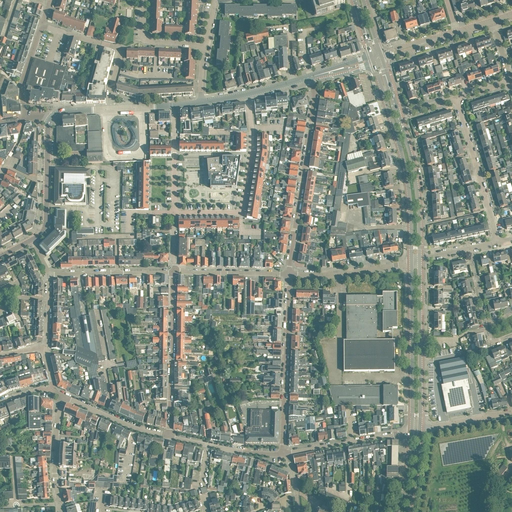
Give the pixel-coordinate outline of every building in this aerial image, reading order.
[(310,0),(316,16),(345,8),(342,0),(310,0)] [(439,11),(436,4),(435,0),(432,0),(429,1),(430,3),(434,2),(435,5),(434,5),(439,21),(445,19),(443,10),(439,11)] [(475,9),(473,5),(473,2),(470,3),(469,1),(465,2),(468,11),(475,9)] [(439,21),(434,5),(435,5),(434,2),(430,3),(432,9),(431,9),(430,10),(429,11),(429,12),(429,13),(429,14),(432,23),(439,21)] [(468,11),(465,2),(462,3),(463,5),(460,6),(462,13),(468,11)] [(42,12),(43,7),(33,4),(32,6),(28,5),(27,8),(29,8),(34,10),(42,12)] [(417,27),(416,22),(415,19),(413,20),(411,14),(409,10),(408,6),(405,7),(412,28),(417,27)] [(412,28),(405,7),(403,8),(405,15),(404,16),(406,22),(404,23),(406,30),(412,28)] [(430,23),(428,18),(427,15),(425,15),(422,7),(419,8),(425,25),(430,23)] [(40,17),(42,12),(34,10),(29,8),(28,13),(40,17)] [(20,18),(21,15),(21,12),(19,12),(16,10),(13,18),(18,19),(19,19),(22,21),(22,19),(20,18)] [(65,17),(66,15),(63,14),(63,12),(59,10),(59,13),(55,12),(53,20),(57,22),(57,23),(58,23),(59,22),(63,23),(65,17)] [(37,26),(39,20),(32,18),(32,17),(26,15),(24,19),(31,21),(30,24),(37,26)] [(390,40),(392,40),(389,32),(388,32),(386,25),(386,24),(384,16),(376,19),(377,22),(381,20),(382,26),(384,25),(386,33),(383,34),(386,43),(390,41),(390,40)] [(71,19),(65,17),(63,23),(62,25),(68,27),(71,19)] [(113,19),(112,24),(110,29),(106,28),(105,30),(106,30),(103,40),(116,44),(116,43),(115,43),(118,33),(121,22),(122,22),(122,21),(113,19)] [(35,32),(37,26),(30,24),(28,29),(35,32)] [(398,39),(397,34),(394,24),(388,26),(388,24),(387,24),(386,24),(386,25),(388,32),(389,32),(392,40),(394,39),(394,40),(398,39)] [(35,32),(28,29),(20,26),(19,29),(27,32),(26,35),(33,37),(35,32)] [(90,26),(87,35),(87,36),(93,38),(96,28),(90,26)] [(254,42),(261,40),(269,39),(267,30),(245,35),(247,43),(254,42)] [(288,70),(287,65),(287,50),(288,50),(287,35),(283,35),(283,31),(279,31),(278,32),(279,38),(275,38),(274,39),(268,39),(268,45),(263,46),(264,52),(275,50),(275,56),(275,58),(279,57),(279,61),(279,71),(288,70)] [(79,41),(69,38),(67,44),(77,47),(79,41)] [(337,58),(335,51),(335,50),(332,51),(330,44),(328,40),(328,38),(327,38),(327,40),(327,45),(331,60),(337,58)] [(493,40),(490,41),(489,38),(482,40),(484,48),(488,46),(489,49),(492,48),(492,50),(496,48),(493,40)] [(32,43),(24,40),(20,39),(19,41),(23,43),(22,46),(30,49),(32,43)] [(362,52),(358,39),(352,41),(356,54),(362,52)] [(484,48),(482,40),(475,42),(478,50),(484,48)] [(356,54),(352,41),(347,43),(349,48),(351,55),(356,54)] [(351,55),(349,48),(347,43),(345,44),(343,44),(343,46),(346,57),(351,55)] [(28,54),(30,49),(22,46),(15,44),(14,48),(17,49),(18,47),(22,49),(21,52),(28,54)] [(77,47),(67,44),(66,49),(76,52),(77,47)] [(470,44),(463,46),(465,53),(472,51),(470,44)] [(331,60),(327,45),(325,45),(324,46),(326,52),(323,53),(326,62),(331,60)] [(465,53),(463,46),(460,47),(460,46),(457,47),(457,48),(456,48),(458,56),(465,53)] [(113,51),(105,48),(102,57),(100,56),(99,61),(96,60),(91,78),(89,86),(89,89),(88,89),(87,94),(86,104),(93,104),(99,104),(105,104),(106,86),(105,86),(107,81),(107,82),(109,75),(108,75),(110,70),(112,64),(113,59),(115,53),(112,52),(113,51)] [(324,62),(322,58),(320,51),(317,51),(316,48),(313,49),(318,64),(324,62)] [(74,58),(76,52),(66,49),(64,54),(64,55),(63,58),(69,59),(70,56),(74,58)] [(318,64),(313,49),(310,50),(312,57),(309,58),(312,66),(318,64)] [(26,60),(28,54),(21,52),(16,50),(14,56),(15,56),(26,60)] [(450,50),(444,52),(446,59),(453,57),(450,50)] [(227,59),(227,52),(220,51),(218,51),(217,55),(220,55),(220,56),(219,56),(218,58),(227,59)] [(446,59),(444,52),(437,54),(439,61),(446,59)] [(24,65),(26,60),(15,56),(13,62),(19,64),(24,65)] [(433,63),(431,56),(428,57),(428,56),(425,57),(425,58),(427,65),(433,63)] [(47,76),(51,63),(34,58),(25,88),(27,88),(26,92),(27,92),(30,93),(29,104),(41,105),(41,102),(43,90),(47,76)] [(265,80),(261,65),(259,58),(255,59),(256,61),(258,69),(257,69),(258,73),(257,73),(259,82),(265,80)] [(427,65),(425,58),(418,60),(420,67),(427,65)] [(279,77),(277,72),(275,65),(272,65),(272,62),(269,62),(267,62),(269,67),(272,78),(279,77)] [(412,62),(405,64),(408,71),(414,69),(412,62)] [(499,62),(496,63),(497,66),(490,68),(492,75),(499,73),(498,70),(501,69),(499,62)] [(24,66),(19,65),(14,63),(12,70),(8,69),(6,73),(13,75),(14,72),(21,74),(24,66)] [(47,90),(55,65),(51,63),(47,76),(43,90),(41,102),(53,103),(53,102),(53,101),(54,91),(47,90)] [(258,82),(257,77),(254,68),(253,63),(250,64),(252,69),(253,75),(251,76),(253,84),(258,82)] [(252,84),(250,79),(249,75),(248,69),(248,64),(244,65),(245,69),(246,76),(243,77),(245,86),(252,84)] [(266,71),(264,64),(261,65),(265,80),(271,79),(268,70),(266,71)] [(408,71),(405,64),(399,66),(401,73),(408,71)] [(60,99),(62,100),(64,91),(60,90),(66,68),(55,65),(47,90),(54,91),(53,101),(53,102),(59,102),(60,102),(60,100),(59,100),(60,99)] [(79,76),(80,75),(81,72),(79,71),(79,69),(77,69),(77,68),(67,65),(66,68),(60,90),(64,91),(62,100),(62,102),(76,102),(76,97),(71,97),(72,86),(72,84),(74,85),(76,77),(80,78),(81,77),(79,76)] [(492,75),(490,68),(489,65),(483,67),(486,77),(492,75)] [(466,80),(464,74),(462,66),(459,67),(458,67),(461,75),(455,76),(456,79),(453,79),(455,86),(461,84),(460,82),(466,80)] [(479,79),(482,78),(480,72),(473,74),(475,80),(476,80),(476,81),(479,80),(479,79)] [(237,88),(236,83),(235,80),(233,81),(231,74),(228,75),(232,89),(237,88)] [(475,80),(473,74),(466,76),(468,82),(472,81),(472,82),(475,81),(475,80)] [(18,92),(16,90),(17,90),(5,76),(1,75),(0,77),(0,97),(1,97),(2,101),(2,105),(3,119),(18,116),(17,115),(20,114),(20,108),(19,108),(18,92)] [(232,89),(228,75),(225,76),(227,83),(222,84),(223,90),(226,89),(226,91),(232,89)] [(89,86),(91,78),(87,77),(85,87),(86,87),(85,90),(85,94),(83,94),(82,104),(86,104),(87,94),(88,89),(89,89),(89,86)] [(455,86),(453,79),(450,80),(449,78),(441,81),(443,87),(448,86),(449,88),(455,86)] [(352,88),(353,91),(354,95),(361,93),(357,80),(351,82),(353,87),(352,88)] [(440,88),(443,87),(441,81),(438,82),(438,84),(433,86),(435,93),(435,92),(435,94),(438,93),(438,92),(441,91),(440,88)] [(193,91),(193,87),(139,90),(138,90),(118,84),(117,88),(116,88),(115,93),(136,99),(137,94),(138,94),(140,95),(140,99),(194,96),(194,91),(193,91)] [(338,86),(340,91),(343,99),(347,97),(346,94),(343,85),(338,86)] [(412,87),(412,85),(405,87),(407,94),(414,92),(416,91),(414,87),(412,87)] [(82,104),(83,94),(82,94),(75,94),(75,88),(74,88),(74,87),(72,86),(71,97),(76,97),(76,102),(76,104),(82,104)] [(435,93),(433,86),(424,89),(426,95),(435,93)] [(324,98),(329,99),(334,99),(334,100),(337,100),(337,101),(340,102),(341,98),(338,98),(339,97),(335,96),(335,93),(325,91),(324,98)] [(362,93),(361,93),(354,95),(353,91),(346,94),(347,97),(348,97),(350,104),(349,110),(348,116),(347,123),(346,125),(345,133),(351,134),(355,133),(354,129),(354,127),(353,123),(359,121),(359,118),(357,113),(356,108),(364,106),(366,105),(362,93)] [(416,98),(414,92),(407,94),(409,100),(416,98)] [(504,94),(499,96),(501,103),(501,106),(504,105),(503,102),(510,100),(508,96),(505,97),(504,94)] [(310,97),(306,98),(306,97),(299,99),(302,112),(305,112),(304,106),(307,106),(309,106),(310,97)] [(303,116),(302,112),(299,99),(293,100),(294,104),(291,104),(292,109),(298,108),(299,111),(296,112),(296,116),(290,115),(289,117),(293,118),(301,119),(302,116),(303,116)] [(491,109),(490,106),(487,99),(482,101),(484,108),(487,107),(488,110),(491,109)] [(484,108),(482,101),(476,103),(479,113),(482,112),(482,113),(485,112),(484,108)] [(481,119),(479,113),(476,103),(471,105),(474,114),(477,113),(478,119),(481,119)] [(232,114),(231,106),(231,105),(228,106),(225,107),(225,106),(223,106),(223,107),(222,107),(222,115),(225,115),(227,115),(228,121),(229,121),(229,120),(230,120),(230,119),(232,119),(232,114)] [(365,119),(371,117),(370,115),(375,114),(373,107),(365,109),(364,106),(356,108),(357,113),(361,111),(362,114),(366,113),(367,116),(364,116),(359,118),(359,121),(365,119)] [(203,120),(201,109),(191,110),(191,111),(187,111),(188,116),(189,116),(190,123),(198,122),(197,121),(203,120)] [(188,116),(187,111),(187,110),(182,111),(180,112),(180,123),(185,123),(186,131),(191,131),(190,123),(189,116),(188,116)] [(155,125),(155,123),(159,123),(171,123),(171,114),(170,113),(159,113),(158,114),(158,115),(155,115),(149,115),(149,125),(155,125)] [(442,124),(441,121),(439,114),(433,116),(436,126),(442,124)] [(88,127),(87,118),(87,115),(62,118),(63,123),(63,128),(76,127),(76,128),(88,127)] [(100,118),(98,116),(89,116),(89,118),(87,118),(88,127),(89,152),(87,152),(88,164),(103,163),(102,133),(101,133),(100,118)] [(436,126),(433,116),(428,118),(431,128),(436,126)] [(305,127),(306,122),(298,121),(298,123),(293,122),(294,118),(288,117),(286,125),(305,127)] [(376,118),(372,120),(368,121),(370,127),(378,125),(376,118)] [(431,128),(428,118),(422,120),(424,126),(426,126),(427,129),(431,128)] [(424,126),(422,120),(416,121),(419,128),(422,127),(422,130),(425,129),(424,126)] [(33,132),(32,128),(31,123),(26,124),(22,138),(21,140),(28,140),(27,138),(32,137),(33,132)] [(89,152),(88,127),(76,128),(76,127),(63,128),(63,123),(61,123),(61,127),(59,127),(59,136),(57,136),(56,149),(67,149),(67,151),(87,152),(89,152)] [(21,125),(11,126),(12,136),(10,136),(11,141),(11,142),(13,142),(12,141),(15,140),(14,135),(19,135),(22,126),(21,125)] [(380,131),(378,125),(370,127),(365,129),(366,131),(371,130),(372,133),(380,131)] [(13,149),(16,144),(10,144),(10,141),(11,141),(10,136),(12,136),(11,126),(7,127),(7,138),(7,142),(7,151),(6,155),(8,157),(13,149)] [(303,139),(304,133),(285,131),(285,134),(290,134),(295,135),(295,138),(303,139)] [(459,138),(457,132),(450,134),(451,137),(449,138),(449,141),(459,138)] [(373,139),(375,145),(384,143),(382,136),(373,139)] [(460,144),(459,138),(449,141),(450,143),(451,146),(460,144)] [(301,150),(303,140),(295,139),(294,146),(287,145),(287,148),(301,150)] [(490,141),(488,141),(481,143),(483,149),(491,146),(490,141)] [(38,146),(38,143),(31,143),(30,143),(30,147),(30,155),(38,155),(38,151),(39,151),(39,146),(38,146)] [(385,149),(384,143),(375,145),(377,152),(385,149)] [(462,149),(460,144),(451,146),(453,152),(455,151),(462,149)] [(434,146),(430,147),(423,148),(425,154),(432,152),(431,150),(434,149),(434,146)] [(492,146),(491,146),(483,149),(484,154),(494,152),(492,146)] [(464,155),(462,149),(455,151),(453,152),(451,152),(452,155),(456,154),(457,157),(455,157),(456,160),(464,157),(463,155),(464,155)] [(6,155),(7,151),(0,150),(0,157),(5,160),(6,160),(8,157),(6,155)] [(435,151),(432,152),(425,154),(426,160),(436,157),(435,151)] [(495,157),(494,152),(484,154),(486,160),(493,158),(495,157)] [(387,154),(382,155),(379,156),(381,163),(388,161),(387,154)] [(37,176),(38,155),(30,155),(29,155),(29,170),(27,170),(19,166),(18,165),(16,170),(29,176),(37,176)] [(390,167),(388,161),(381,163),(381,166),(375,168),(373,162),(370,163),(368,157),(363,158),(365,168),(369,167),(370,171),(371,171),(375,170),(382,168),(382,169),(390,167)] [(437,163),(436,157),(426,160),(427,165),(435,164),(435,163),(437,163)] [(464,157),(456,160),(454,160),(456,168),(460,167),(467,165),(465,160),(464,160),(464,157)] [(241,158),(229,158),(222,158),(221,158),(204,158),(204,159),(208,159),(208,161),(207,161),(207,163),(208,163),(209,177),(209,182),(210,182),(210,189),(236,189),(241,158)] [(359,170),(365,168),(363,158),(347,162),(345,163),(348,172),(348,173),(359,170)] [(324,161),(315,160),(311,159),(309,168),(321,170),(322,165),(324,165),(324,161)] [(335,196),(335,199),(342,198),(345,173),(348,172),(345,163),(340,164),(339,167),(339,168),(338,176),(336,189),(336,192),(335,196)] [(297,176),(298,171),(282,168),(281,168),(279,168),(278,171),(289,173),(289,175),(297,176)] [(25,177),(10,170),(7,175),(15,178),(16,176),(24,180),(25,178),(25,177)] [(82,178),(90,178),(91,170),(57,170),(57,181),(58,181),(57,187),(55,187),(55,202),(55,204),(55,206),(56,206),(56,205),(62,205),(62,206),(62,204),(65,204),(65,205),(86,205),(86,188),(82,187),(82,178)] [(470,176),(468,171),(461,173),(462,176),(459,177),(460,179),(463,178),(470,176)] [(317,174),(313,173),(308,172),(308,178),(327,181),(327,178),(316,176),(317,174)] [(382,175),(381,173),(375,174),(376,177),(381,176),(382,181),(392,180),(391,173),(382,175)] [(20,182),(6,176),(4,180),(14,185),(14,184),(21,187),(22,187),(23,185),(23,184),(20,182)] [(297,178),(289,176),(288,182),(282,181),(281,183),(280,183),(280,184),(295,187),(297,178)] [(358,177),(360,186),(361,194),(369,193),(373,193),(371,183),(369,184),(367,176),(358,177)] [(472,182),(470,176),(463,178),(465,184),(462,185),(463,187),(471,184),(471,182),(472,182)] [(500,183),(499,180),(505,178),(504,176),(499,178),(492,180),(494,185),(500,183)] [(393,186),(392,180),(382,181),(383,188),(393,186)] [(10,187),(11,185),(8,183),(3,181),(1,186),(5,188),(14,193),(15,193),(16,194),(18,191),(15,190),(10,187)] [(471,185),(471,184),(463,187),(464,190),(466,189),(468,194),(475,192),(473,187),(470,188),(470,185),(471,185)] [(296,188),(295,188),(280,185),(280,186),(279,185),(276,185),(275,191),(280,192),(281,189),(287,190),(286,192),(295,194),(296,188)] [(442,185),(438,185),(431,186),(431,192),(438,191),(438,193),(443,192),(442,185)] [(504,195),(503,192),(508,190),(507,187),(495,191),(497,197),(504,195)] [(394,193),(389,193),(388,193),(388,194),(386,194),(385,191),(376,192),(376,195),(382,195),(382,197),(383,197),(384,200),(388,200),(395,199),(394,193)] [(370,201),(369,193),(361,194),(347,196),(348,206),(357,205),(358,208),(363,208),(370,207),(371,207),(370,201)] [(38,204),(36,203),(30,201),(27,199),(25,198),(23,208),(26,209),(26,212),(24,211),(33,213),(36,214),(38,204)] [(478,204),(476,198),(469,200),(470,203),(467,204),(467,207),(471,206),(478,204)] [(479,207),(478,204),(471,206),(467,207),(469,210),(472,209),(473,214),(480,212),(480,209),(479,207)] [(311,206),(308,205),(303,205),(303,209),(320,212),(323,213),(323,210),(311,208),(311,206)] [(372,218),(370,207),(363,208),(364,219),(370,218),(372,218)] [(66,229),(67,212),(65,211),(56,210),(54,211),(54,227),(55,228),(55,231),(40,246),(40,247),(46,254),(46,256),(47,256),(48,256),(51,253),(51,252),(66,237),(66,233),(65,232),(65,230),(66,229)] [(33,225),(35,216),(33,215),(33,213),(24,211),(23,214),(19,214),(18,217),(20,221),(18,223),(18,222),(22,229),(24,228),(26,232),(32,229),(31,225),(32,225),(33,225)] [(292,214),(277,212),(271,211),(271,214),(283,216),(283,218),(291,219),(292,214)] [(341,213),(340,213),(333,212),(331,227),(330,235),(336,236),(338,236),(341,236),(345,236),(346,236),(346,233),(349,233),(350,225),(347,224),(339,223),(341,213)] [(444,216),(444,212),(433,213),(434,222),(441,220),(441,219),(441,218),(441,217),(441,216),(444,216)] [(315,218),(305,217),(305,221),(304,221),(303,224),(304,224),(304,225),(314,226),(315,218)] [(397,225),(396,217),(388,217),(385,218),(385,222),(386,222),(386,225),(397,225)] [(155,227),(160,227),(159,227),(159,226),(161,226),(161,224),(160,224),(160,221),(161,221),(161,218),(152,218),(152,227),(153,227),(153,228),(155,228),(155,227)] [(0,231),(0,232),(0,231),(0,244),(1,246),(12,240),(11,239),(14,238),(15,239),(23,234),(21,230),(22,229),(18,222),(7,228),(8,231),(6,232),(3,235),(0,232),(0,231)] [(484,232),(489,231),(487,223),(480,224),(481,227),(477,227),(479,236),(485,234),(484,232)] [(462,239),(460,228),(458,229),(457,224),(453,225),(455,232),(457,240),(462,239)] [(474,237),(471,226),(466,227),(466,230),(468,238),(474,237)] [(311,230),(308,229),(304,229),(302,235),(310,237),(315,238),(315,234),(310,233),(311,230)] [(288,240),(288,235),(280,234),(280,236),(273,235),(267,234),(267,230),(264,230),(263,233),(264,233),(264,236),(269,237),(288,240)] [(457,240),(455,232),(452,233),(451,230),(449,231),(451,242),(457,240)] [(380,245),(377,231),(369,231),(369,233),(374,233),(375,238),(376,238),(377,245),(380,245)] [(377,231),(380,245),(382,245),(383,247),(382,247),(383,254),(391,252),(389,246),(390,246),(389,243),(384,243),(382,231),(377,231)] [(440,244),(437,233),(435,234),(436,236),(428,238),(430,245),(433,244),(434,245),(440,244)] [(315,238),(310,237),(302,235),(301,242),(308,243),(309,244),(309,243),(309,240),(312,241),(312,240),(315,240),(315,238)] [(159,246),(159,238),(156,238),(156,237),(153,237),(153,238),(151,238),(150,246),(152,246),(155,247),(155,246),(159,246)] [(287,245),(288,240),(269,237),(269,240),(279,242),(279,244),(287,245)] [(392,238),(388,239),(389,243),(390,246),(389,246),(391,252),(398,251),(397,243),(393,244),(392,238)] [(188,244),(188,240),(179,240),(179,249),(188,249),(188,246),(188,244)] [(208,267),(208,262),(208,260),(205,259),(205,243),(210,243),(210,240),(202,240),(202,246),(202,267),(208,267)] [(285,255),(287,247),(281,246),(277,245),(277,247),(277,249),(275,249),(275,251),(274,252),(276,254),(277,254),(285,255)] [(310,247),(307,246),(301,245),(300,250),(299,250),(299,252),(300,252),(299,253),(309,255),(310,247)] [(188,252),(188,249),(179,249),(179,258),(180,258),(186,258),(188,258),(188,255),(189,255),(189,252),(188,252)] [(346,260),(345,255),(345,253),(344,253),(344,252),(344,249),(343,249),(337,250),(338,251),(339,261),(340,262),(342,262),(343,261),(343,260),(346,260)] [(72,267),(71,259),(71,252),(70,250),(66,253),(68,255),(68,259),(68,264),(61,264),(61,269),(72,269),(72,267)] [(339,261),(338,251),(337,250),(330,252),(332,262),(335,262),(336,262),(336,263),(338,263),(339,262),(339,261)] [(505,252),(499,254),(501,262),(507,261),(508,264),(511,263),(509,255),(506,256),(505,252)] [(154,253),(144,253),(144,255),(144,259),(144,260),(154,260),(154,259),(157,259),(157,264),(164,264),(164,263),(168,263),(168,262),(169,261),(169,259),(168,259),(168,255),(160,254),(160,256),(154,256),(154,253)] [(27,255),(26,256),(25,254),(16,258),(19,264),(20,265),(22,264),(24,268),(26,267),(27,266),(34,263),(31,256),(29,257),(28,256),(27,255)] [(501,262),(499,254),(493,255),(493,259),(490,259),(492,267),(495,266),(494,264),(501,262)] [(308,264),(310,257),(299,255),(298,263),(308,264)] [(492,267),(490,259),(488,260),(487,256),(480,258),(482,266),(489,265),(489,268),(492,267)] [(19,264),(16,258),(4,265),(7,270),(19,264)] [(458,261),(458,262),(460,271),(461,273),(466,272),(467,271),(466,269),(465,261),(462,262),(462,260),(458,261)] [(460,271),(458,262),(458,261),(454,262),(454,263),(452,264),(453,267),(450,268),(451,275),(454,275),(454,272),(460,271)] [(38,270),(36,265),(34,263),(27,266),(26,267),(30,275),(37,271),(38,270)] [(9,273),(7,270),(4,265),(1,266),(1,267),(0,266),(0,281),(1,281),(4,280),(7,278),(10,277),(11,278),(12,278),(9,273)] [(445,280),(445,273),(445,270),(437,270),(437,273),(434,273),(434,280),(443,280),(445,280)] [(39,276),(37,271),(30,275),(32,280),(39,276)] [(497,282),(496,276),(495,273),(487,274),(488,277),(485,278),(486,284),(497,282)] [(43,283),(39,276),(32,280),(30,280),(33,285),(32,285),(35,285),(43,283)] [(154,276),(154,277),(154,280),(156,280),(161,281),(160,284),(169,285),(169,277),(168,277),(154,276)] [(188,282),(188,277),(184,277),(178,277),(177,286),(184,286),(184,287),(188,287),(188,282)] [(221,280),(221,277),(214,277),(214,301),(218,301),(218,298),(217,298),(217,287),(224,287),(224,280),(221,280)] [(275,282),(275,278),(265,278),(264,282),(269,282),(269,285),(275,286),(275,291),(277,292),(277,294),(278,294),(283,294),(283,292),(281,291),(281,282),(275,282)] [(92,298),(91,280),(91,279),(85,279),(85,280),(82,280),(84,288),(86,288),(89,288),(89,298),(92,298)] [(466,283),(465,279),(457,281),(458,284),(461,284),(462,290),(470,288),(469,282),(466,283)] [(78,292),(78,285),(78,280),(70,280),(70,284),(71,287),(71,290),(71,293),(71,294),(71,296),(73,296),(73,297),(73,300),(74,300),(75,310),(77,318),(81,318),(80,309),(79,302),(78,292)] [(443,286),(443,280),(434,280),(434,286),(437,286),(437,289),(443,289),(452,289),(452,286),(443,286)] [(255,299),(255,290),(255,282),(247,282),(245,282),(244,315),(262,316),(262,309),(262,306),(255,306),(255,299)] [(499,291),(497,282),(486,284),(487,291),(491,290),(491,293),(486,294),(499,291)] [(63,294),(63,288),(54,288),(54,296),(62,296),(62,294),(63,294)] [(472,295),(470,288),(462,290),(464,297),(461,297),(461,300),(469,298),(468,295),(472,295)] [(385,329),(380,329),(380,336),(398,336),(398,332),(397,332),(396,332),(396,327),(397,327),(398,327),(398,289),(387,289),(387,332),(385,332),(385,329)] [(330,292),(327,292),(327,291),(324,291),(324,292),(323,292),(323,305),(335,306),(335,296),(330,296),(330,292)] [(311,300),(311,292),(303,292),(303,300),(311,300)] [(322,292),(318,292),(311,292),(311,300),(311,301),(317,301),(318,300),(322,300),(322,292)] [(358,292),(352,292),(352,308),(352,307),(355,307),(355,308),(358,308),(358,307),(361,307),(361,308),(366,308),(366,307),(368,307),(368,308),(372,308),(372,307),(375,307),(375,308),(379,308),(379,307),(381,307),(381,308),(385,308),(385,294),(363,294),(363,292),(358,292)] [(470,301),(469,298),(461,300),(462,303),(465,302),(466,309),(474,307),(473,300),(470,301)] [(501,309),(499,301),(493,302),(492,299),(486,300),(488,310),(494,308),(495,310),(501,309)] [(506,299),(501,300),(499,301),(501,309),(507,308),(506,299)] [(282,310),(282,301),(278,301),(271,301),(271,306),(269,306),(269,309),(282,310)] [(445,312),(439,312),(434,312),(434,322),(442,322),(442,315),(445,315),(445,312)] [(13,313),(5,317),(5,318),(7,326),(14,324),(16,331),(19,330),(20,334),(22,333),(21,329),(19,323),(16,324),(15,320),(16,319),(13,313)] [(90,320),(90,317),(89,316),(86,317),(81,318),(77,318),(76,319),(72,319),(77,347),(97,354),(96,351),(95,348),(95,345),(94,342),(94,339),(93,336),(92,332),(92,329),(91,326),(91,323),(90,320)] [(478,323),(477,319),(469,321),(470,325),(466,325),(468,331),(477,329),(477,326),(480,325),(479,323),(478,323)] [(477,336),(477,333),(467,335),(467,338),(472,337),(473,341),(470,342),(470,344),(482,342),(480,336),(477,336)] [(60,339),(60,336),(60,335),(53,334),(53,336),(52,342),(66,343),(66,340),(60,339)] [(26,347),(26,346),(24,341),(23,338),(23,337),(14,340),(17,350),(26,347)] [(32,344),(38,342),(35,340),(31,342),(29,337),(23,338),(24,341),(26,346),(32,344)] [(483,348),(482,342),(470,344),(471,344),(474,344),(475,350),(472,351),(473,354),(481,352),(480,349),(483,348)] [(66,345),(63,345),(60,344),(60,343),(52,343),(52,349),(64,350),(65,351),(66,345)] [(98,363),(97,357),(97,354),(77,347),(77,346),(76,348),(76,349),(76,352),(75,356),(75,360),(76,363),(90,369),(91,369),(97,371),(99,369),(98,366),(99,366),(98,363)] [(510,356),(507,349),(505,350),(503,347),(497,349),(502,360),(507,358),(510,356)] [(502,360),(497,349),(491,352),(492,355),(490,356),(486,357),(490,369),(497,366),(496,362),(502,360)] [(281,360),(281,351),(251,350),(251,352),(253,352),(253,353),(257,353),(257,354),(266,354),(268,357),(273,357),(273,360),(281,360)] [(21,360),(20,356),(20,355),(14,356),(15,362),(16,368),(22,366),(21,361),(21,360)] [(15,362),(14,356),(13,357),(3,358),(4,364),(5,363),(5,365),(6,365),(6,368),(8,367),(8,365),(6,363),(15,362)] [(59,356),(51,358),(53,367),(61,365),(59,356)] [(464,358),(439,363),(443,385),(441,385),(441,386),(442,386),(443,392),(447,413),(465,409),(471,408),(471,409),(472,409),(472,408),(468,391),(470,391),(468,379),(464,358)] [(30,370),(18,373),(18,374),(19,378),(22,388),(33,385),(34,384),(48,380),(46,372),(44,365),(43,365),(42,366),(42,368),(34,371),(30,360),(30,359),(27,360),(30,369),(30,370)] [(62,372),(61,365),(53,367),(55,374),(62,372)] [(101,392),(100,388),(100,385),(106,384),(106,381),(105,380),(104,377),(99,378),(98,377),(97,377),(97,371),(91,369),(92,376),(93,386),(92,392),(89,400),(92,402),(98,404),(100,397),(101,397),(102,395),(101,394),(102,393),(101,392)] [(0,396),(8,392),(5,382),(5,380),(4,376),(3,372),(0,372),(0,383),(0,384),(0,383),(0,396)] [(507,379),(505,376),(504,373),(499,375),(502,381),(507,379)] [(18,378),(19,378),(18,374),(15,375),(16,379),(5,382),(8,392),(20,389),(18,378)] [(62,375),(61,375),(55,376),(56,378),(57,382),(58,387),(65,381),(63,380),(62,375)] [(325,377),(318,379),(318,380),(319,384),(320,387),(328,386),(325,377)] [(499,377),(496,379),(492,381),(493,383),(493,384),(494,386),(502,382),(499,377)] [(66,391),(68,384),(69,382),(65,381),(58,387),(58,388),(66,391)] [(119,414),(122,406),(122,405),(123,403),(120,383),(116,384),(119,399),(118,400),(119,400),(117,404),(114,412),(119,414)] [(89,400),(92,392),(93,386),(90,386),(85,384),(85,385),(85,387),(84,389),(84,391),(81,397),(89,401),(89,400)] [(104,407),(106,402),(108,397),(107,397),(107,393),(106,384),(100,385),(100,388),(101,392),(102,393),(101,394),(102,395),(101,397),(100,397),(98,404),(104,407)] [(81,397),(84,391),(84,389),(85,387),(79,385),(79,387),(78,386),(77,388),(75,395),(81,397)] [(507,407),(506,402),(506,400),(506,398),(503,398),(501,395),(501,394),(500,391),(501,391),(499,387),(495,388),(497,391),(501,400),(502,408),(507,407)] [(495,401),(494,395),(491,395),(492,404),(489,405),(490,410),(493,409),(498,409),(497,401),(495,401)] [(39,403),(39,398),(29,398),(29,430),(41,429),(41,428),(41,424),(41,421),(41,420),(41,416),(41,413),(41,412),(39,413),(39,403)] [(114,412),(117,404),(119,400),(118,400),(119,399),(117,398),(115,402),(112,401),(109,409),(114,412)] [(21,403),(20,400),(14,402),(17,411),(18,411),(19,414),(20,418),(23,418),(21,412),(20,412),(19,410),(21,409),(19,405),(20,405),(20,404),(21,403)] [(17,411),(14,402),(7,404),(8,409),(10,413),(11,417),(15,415),(19,414),(18,411),(17,411)] [(297,409),(297,407),(298,407),(298,402),(289,402),(289,412),(306,412),(309,412),(310,412),(310,409),(304,409),(297,409)] [(147,424),(148,416),(145,415),(145,414),(139,412),(139,406),(138,406),(138,403),(136,403),(135,411),(137,411),(134,420),(142,423),(147,424)] [(67,404),(64,412),(74,416),(76,417),(79,409),(67,404)] [(127,417),(131,409),(130,409),(126,407),(122,405),(122,406),(119,414),(127,417)] [(398,410),(397,410),(397,406),(385,406),(385,410),(385,412),(386,412),(386,416),(390,416),(398,416),(398,410)] [(9,417),(5,407),(0,409),(4,419),(9,417)] [(85,421),(88,413),(79,409),(76,417),(76,418),(77,419),(75,425),(80,427),(83,421),(85,422),(85,421)] [(135,411),(131,409),(127,417),(134,420),(137,411),(135,411)] [(269,411),(251,410),(250,428),(245,428),(245,443),(278,444),(279,411),(269,411)] [(153,425),(154,421),(155,417),(156,417),(157,414),(156,411),(154,411),(153,416),(149,415),(148,416),(147,424),(153,425)] [(211,425),(210,420),(209,416),(207,411),(203,412),(206,430),(211,430),(211,425)] [(306,412),(289,412),(289,422),(305,419),(306,412)] [(94,429),(99,418),(92,415),(90,420),(91,420),(90,423),(89,429),(89,430),(91,431),(92,428),(94,429)] [(199,436),(201,428),(197,427),(194,415),(191,416),(191,417),(193,425),(193,427),(192,434),(199,436)] [(326,422),(326,418),(326,416),(326,415),(323,416),(315,417),(315,423),(326,422)] [(52,421),(53,416),(49,416),(47,416),(45,416),(45,420),(41,420),(41,421),(41,424),(51,424),(51,421),(52,421)] [(398,422),(398,416),(390,416),(390,419),(387,419),(387,425),(390,425),(390,422),(398,422)] [(315,423),(315,417),(305,419),(305,427),(305,431),(315,431),(315,423)] [(374,427),(377,427),(376,417),(373,417),(374,425),(367,425),(368,435),(375,434),(374,427)] [(182,432),(183,427),(183,424),(183,423),(182,419),(180,419),(181,424),(178,423),(178,418),(174,418),(174,429),(175,430),(182,432)] [(109,429),(111,424),(102,419),(97,429),(107,433),(109,429)] [(305,427),(305,419),(295,421),(296,427),(296,428),(305,427)] [(341,430),(341,426),(341,425),(340,419),(339,420),(334,420),(334,426),(334,431),(335,439),(342,438),(341,430)] [(362,423),(358,424),(359,428),(359,431),(360,436),(366,435),(365,423),(364,419),(362,419),(362,423)] [(234,443),(232,435),(231,433),(228,433),(227,427),(225,424),(223,424),(223,427),(224,428),(225,442),(231,444),(231,443),(234,443)] [(121,437),(124,430),(117,426),(112,437),(115,439),(117,435),(121,437)] [(220,442),(220,433),(219,429),(216,429),(215,431),(212,431),(211,431),(211,440),(220,442)] [(327,441),(326,429),(324,429),(324,431),(323,431),(319,431),(318,432),(318,434),(319,442),(327,441)] [(125,438),(128,440),(131,433),(124,430),(121,437),(117,449),(120,450),(120,449),(121,445),(122,445),(123,442),(125,438)] [(299,445),(298,440),(298,435),(295,436),(294,430),(291,430),(290,430),(290,431),(293,446),(299,445)] [(52,438),(52,432),(34,432),(34,436),(38,436),(38,445),(51,445),(51,438),(52,438)] [(144,447),(146,437),(137,435),(136,440),(137,441),(137,443),(137,444),(140,445),(139,452),(141,452),(143,452),(143,450),(144,447)] [(244,445),(244,440),(244,436),(235,436),(232,435),(234,443),(234,444),(244,445)] [(151,446),(153,438),(146,437),(144,447),(143,450),(150,451),(151,446)] [(163,447),(164,441),(153,438),(151,446),(150,451),(149,456),(150,456),(149,466),(155,467),(156,460),(151,459),(151,457),(152,457),(153,452),(152,452),(153,445),(163,447)] [(387,448),(387,447),(387,441),(384,442),(380,442),(379,442),(380,447),(380,450),(381,458),(382,461),(385,461),(384,458),(383,450),(385,450),(384,448),(387,448)] [(398,452),(398,447),(398,441),(387,441),(387,447),(392,447),(391,467),(387,467),(386,478),(398,478),(398,467),(398,463),(398,462),(398,457),(398,452)] [(182,455),(184,445),(177,443),(175,454),(182,455)] [(76,457),(77,446),(66,445),(61,445),(60,457),(76,457)] [(43,454),(43,451),(50,452),(51,447),(38,446),(38,447),(39,447),(39,451),(37,453),(34,453),(34,456),(38,456),(50,457),(50,453),(45,453),(45,454),(43,454)] [(201,463),(203,451),(197,450),(194,462),(201,463)] [(344,461),(343,450),(332,452),(333,463),(344,461)] [(222,461),(223,453),(212,451),(210,459),(215,460),(222,461)] [(231,465),(233,455),(223,453),(222,461),(224,462),(224,463),(223,465),(223,466),(224,468),(225,469),(226,470),(225,472),(227,472),(225,482),(221,482),(220,487),(218,486),(218,489),(217,492),(225,493),(227,485),(230,470),(230,468),(231,465)] [(312,465),(311,453),(306,454),(307,459),(309,458),(309,461),(310,465),(311,465),(312,469),(312,473),(313,478),(313,481),(318,481),(318,480),(318,476),(318,473),(313,474),(312,465)] [(295,464),(309,461),(309,458),(307,459),(306,454),(293,456),(295,464)] [(237,466),(239,457),(233,455),(231,465),(237,466)] [(11,466),(10,457),(0,457),(0,466),(1,466),(11,466)] [(75,468),(76,457),(60,457),(60,468),(67,468),(69,468),(75,468)] [(246,471),(249,459),(247,458),(243,457),(239,457),(237,466),(237,469),(236,468),(235,473),(235,474),(238,475),(239,472),(240,466),(244,467),(243,470),(246,471)] [(252,465),(254,460),(249,459),(246,471),(245,474),(247,475),(248,475),(250,468),(252,468),(252,465)] [(262,471),(264,463),(259,461),(255,460),(254,465),(255,466),(255,469),(256,470),(255,474),(253,484),(257,485),(260,471),(262,471)] [(266,471),(267,464),(264,463),(262,471),(260,471),(257,485),(260,485),(260,484),(262,475),(263,471),(265,472),(266,471)] [(280,470),(267,464),(266,471),(269,472),(268,475),(277,479),(280,470)] [(307,470),(306,464),(302,465),(297,466),(298,474),(300,473),(301,475),(308,474),(308,475),(308,479),(313,478),(312,473),(310,473),(310,470),(307,470)] [(504,464),(496,473),(501,477),(508,468),(504,464)] [(286,481),(289,473),(280,470),(277,479),(283,482),(286,481)] [(98,475),(82,474),(82,478),(84,478),(89,478),(89,482),(95,482),(97,482),(98,478),(98,475)] [(291,493),(290,483),(290,481),(286,481),(283,482),(283,483),(284,489),(284,492),(281,493),(281,494),(291,493)] [(269,501),(275,493),(274,491),(271,490),(269,489),(266,499),(268,501),(269,501)] [(64,496),(63,496),(64,499),(65,503),(73,501),(71,491),(63,492),(64,496)] [(279,498),(278,496),(276,494),(275,493),(269,501),(270,502),(271,504),(275,501),(275,500),(279,498)] [(246,496),(245,497),(244,501),(243,502),(253,505),(254,503),(255,502),(251,499),(250,500),(246,496)] [(220,508),(217,499),(212,501),(212,504),(209,504),(211,511),(220,508)] [(200,510),(198,501),(191,503),(194,511),(200,510)] [(159,511),(161,507),(161,503),(159,503),(159,506),(154,506),(153,511),(159,511)] [(193,511),(194,511),(191,503),(185,505),(187,511),(193,511)]
